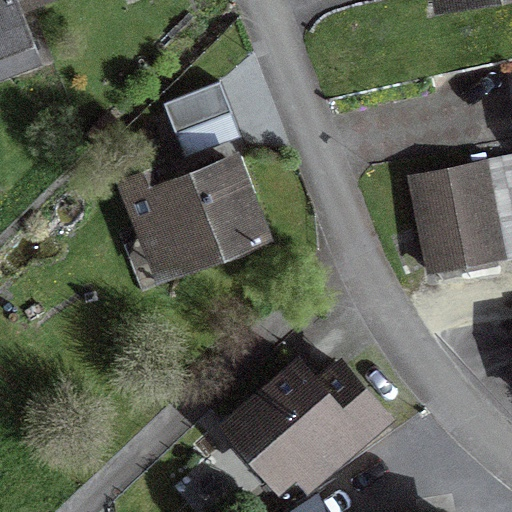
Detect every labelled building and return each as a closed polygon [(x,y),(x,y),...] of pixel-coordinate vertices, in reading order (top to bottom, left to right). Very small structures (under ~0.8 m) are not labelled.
[(0,0),(0,68),(33,56),(11,0),(0,0)] [(164,103),(185,157),(240,135),(220,81),(164,103)] [(431,271),(511,252),(511,159),(411,182),(431,271)] [(185,262),(255,235),(227,161),(156,188),(185,262)] [(339,418),(297,367),(229,422),(270,473),(339,418)]
